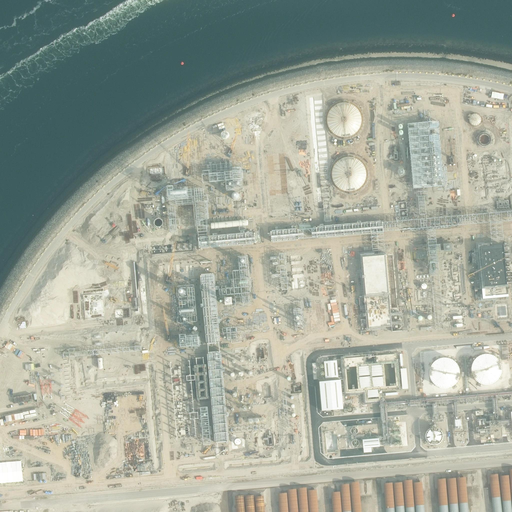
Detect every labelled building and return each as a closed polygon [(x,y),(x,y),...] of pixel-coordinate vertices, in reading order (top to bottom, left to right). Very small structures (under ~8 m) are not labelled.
[(339,135),(342,136),(345,136),(349,136),(352,134),(355,133),(357,131),(359,128),(360,125),(361,122),(362,119),(361,116),(361,113),(359,110),(358,107),(355,105),(353,103),(350,102),(346,101),(343,101),(339,102),(336,103),(333,105),(330,108),(328,111),(327,115),(326,118),(327,122),(328,126),(330,129),(332,132),(335,134),(339,135)] [(440,130),(409,133),(415,198),(421,197),(446,195),(440,130)] [(343,191),(347,191),(350,191),(353,191),(357,190),(359,188),(362,186),(364,183),(365,180),(366,177),(367,174),(366,171),(366,168),(364,165),(362,163),(360,160),(358,159),(355,157),(351,157),(347,156),(344,157),(340,159),(337,161),(335,163),(333,167),(332,170),(331,174),(332,177),(333,181),(335,184),(337,187),(340,189),(343,191)] [(504,244),(489,246),(494,297),(509,296),(504,244)] [(489,246),(479,246),(484,298),(494,297),(489,246)] [(386,256),(363,258),(369,329),(392,327),(386,256)] [(392,257),(387,258),(392,315),(397,314),(392,257)] [(397,314),(392,315),(393,333),(402,332),(401,314),(397,314)] [(474,358),(471,362),(470,367),(471,372),(473,377),(477,380),(481,382),(486,383),(491,382),(496,380),(499,376),(501,371),(501,366),(500,361),(497,356),(493,354),(487,352),(482,352),(478,354),(477,355),(474,358)] [(370,355),(344,358),(347,392),(398,387),(395,353),(370,355)] [(429,366),(429,371),(429,376),(432,381),(436,384),(441,386),(446,386),(451,385),(455,381),(458,377),(459,373),(459,368),(457,363),(454,359),(450,357),(445,356),(440,356),(436,358),(432,361),(429,366)] [(340,379),(319,381),(321,410),(342,408),(340,379)] [(430,427),(427,429),(425,431),(425,434),(425,437),(426,440),(428,442),(431,443),(434,443),(437,443),(439,441),(441,439),(442,437),(442,434),(442,431),(440,429),(438,427),(435,426),(432,426),(430,427)]
